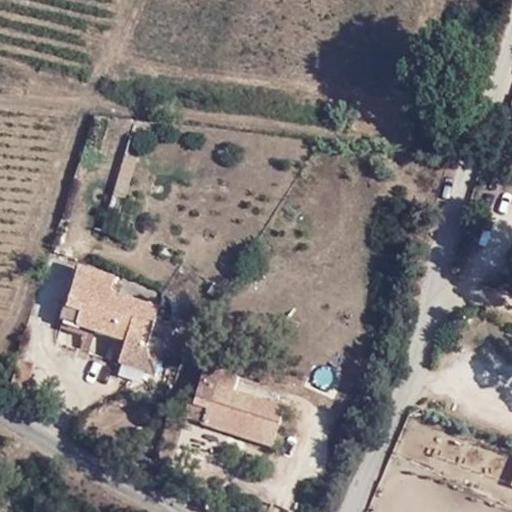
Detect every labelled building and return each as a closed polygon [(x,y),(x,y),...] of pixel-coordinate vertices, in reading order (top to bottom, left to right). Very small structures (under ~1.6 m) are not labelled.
[(107,212),(119,216),(134,161),(122,158),(107,212)] [(101,233),(105,218),(96,215),(92,230),(101,233)] [(156,376),(170,328),(152,322),(156,312),(107,297),(111,281),(77,271),(66,310),(79,314),(75,326),(125,342),(119,364),(154,375),(156,376)] [(79,314),(66,310),(63,309),(59,321),(75,326),(79,314)] [(31,385),(32,363),(22,360),(16,380),(31,385)] [(204,411),(200,425),(270,446),(281,410),(231,396),(236,379),(204,369),(193,408),(204,411)] [(183,420),(200,425),(204,411),(193,408),(188,406),(183,420)]
